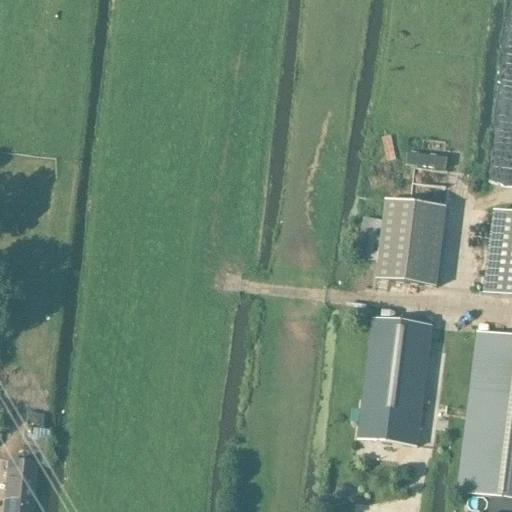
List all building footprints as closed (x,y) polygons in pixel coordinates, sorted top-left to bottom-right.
[(387,202),(377,284),(438,291),(447,209),(387,202)] [(511,215),(494,213),(483,297),(511,300),(511,215)] [(372,321),(357,442),(400,447),(416,449),(431,329),(414,326),(372,321)] [(462,464),(459,495),(490,499),(488,511),(511,511),(511,339),(499,338),(480,336),(479,335),(462,464)] [(6,463),(1,511),(32,511),(37,466),(6,463)]
